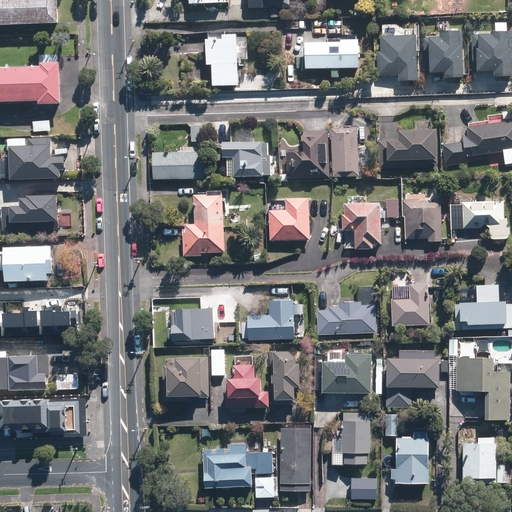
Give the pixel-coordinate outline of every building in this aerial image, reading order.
[(0,0),(0,23),(62,21),(60,0),(0,0)] [(346,28),(321,27),(320,35),(346,35),(346,28)] [(423,46),(424,71),(444,70),(445,75),(465,74),(463,30),(426,32),(427,46),(423,46)] [(471,46),(472,71),(492,70),(493,75),(511,74),(511,64),(510,30),(474,32),(475,46),(471,46)] [(239,82),(238,31),(224,31),(224,36),(208,36),(208,61),(213,61),(213,82),(239,82)] [(378,48),(379,74),(399,73),(400,78),(420,77),(417,33),(381,34),(382,48),(378,48)] [(339,74),(339,65),(361,65),(361,37),(343,37),(343,39),(307,40),(307,65),(333,65),(333,74),(339,74)] [(42,103),(65,102),(64,61),(60,61),(60,53),(41,53),(41,65),(0,66),(0,100),(42,99),(42,103)] [(52,130),(51,119),(34,120),(35,131),(52,130)] [(511,156),(511,119),(469,125),(473,153),(505,149),(506,157),(511,156)] [(193,140),(206,140),(206,124),(193,125),(193,140)] [(378,138),(379,167),(427,165),(427,154),(436,153),(434,124),(398,126),(399,136),(388,137),(388,138),(378,138)] [(361,175),(361,126),(334,126),(335,176),(361,175)] [(331,177),(330,129),(307,129),(307,151),(288,151),(288,177),(331,177)] [(8,147),(10,180),(58,178),(58,169),(63,169),(63,157),(51,157),(50,137),(27,138),(28,146),(8,147)] [(469,163),(467,140),(445,143),(448,165),(469,163)] [(265,142),(265,141),(225,141),(226,156),(235,156),(236,175),(266,175),(266,173),(274,173),(273,151),(271,151),(271,142),(265,142)] [(154,178),(207,177),(207,150),(154,151),(154,178)] [(226,251),(225,193),(196,193),(196,222),(187,222),(187,230),(183,230),(184,255),(202,255),(202,251),(226,251)] [(2,207),(3,230),(57,228),(56,195),(26,196),(26,198),(19,198),(20,206),(2,207)] [(271,240),(312,239),(311,196),(288,197),(288,209),(270,209),(271,240)] [(343,229),(356,229),(356,248),(374,248),(374,243),(383,243),(383,216),(400,216),(400,198),(387,198),(387,209),(382,209),(382,201),(346,202),(346,212),(343,212),(343,229)] [(443,240),(442,201),(430,201),(430,200),(420,200),(420,198),(403,198),(403,215),(406,215),(406,238),(429,237),(429,240),(443,240)] [(452,228),(492,227),(492,231),(492,237),(505,237),(507,237),(508,236),(509,236),(510,234),(511,232),(511,227),(511,225),(508,225),(508,217),(504,217),(503,199),(461,200),(461,203),(451,203),(452,228)] [(48,280),(47,260),(52,260),(51,246),(4,247),(4,252),(0,251),(0,270),(5,271),(5,281),(48,280)] [(393,325),(431,324),(430,282),(411,283),(412,296),(393,297),(393,325)] [(511,299),(502,300),(501,283),(479,284),(480,301),(455,302),(456,320),(461,320),(462,329),(511,326),(511,299)] [(295,298),(271,298),(271,299),(271,313),(249,314),(250,338),(296,338),(295,298)] [(362,304),(361,300),(339,301),(340,305),(329,305),(329,308),(317,309),(318,334),(377,332),(376,303),(362,304)] [(40,311),(41,326),(76,324),(75,311),(62,312),(61,306),(56,307),(56,312),(52,312),(52,310),(40,311)] [(3,314),(3,327),(37,326),(36,311),(28,312),(28,307),(21,307),(21,313),(3,314)] [(214,307),(178,307),(178,323),(173,324),(174,339),(194,339),(194,337),(215,337),(214,307)] [(224,347),(211,347),(211,373),(224,373),(224,347)] [(298,355),(290,348),(270,349),(272,402),(295,402),(295,387),(301,386),(300,361),(298,361),(298,355)] [(373,390),(373,351),(346,350),(346,359),(324,359),(323,390),(373,390)] [(209,395),(209,361),(208,354),(175,354),(175,362),(163,362),(163,399),(189,399),(189,393),(196,393),(196,395),(209,395)] [(0,357),(0,388),(10,389),(10,390),(47,389),(47,373),(38,373),(37,355),(9,355),(9,357),(0,357)] [(440,384),(440,357),(433,356),(399,355),(398,379),(386,379),(385,405),(411,405),(411,385),(432,385),(432,384),(440,384)] [(493,369),(493,356),(456,355),(456,388),(487,388),(487,417),(510,417),(510,369),(493,369)] [(255,375),(255,362),(233,362),(234,375),(230,375),(230,390),(226,390),(226,406),(269,405),(269,393),(269,389),(263,390),(262,374),(255,375)] [(80,373),(58,373),(58,388),(80,387),(80,373)] [(53,400),(53,397),(5,398),(5,399),(0,399),(0,420),(0,421),(1,422),(2,422),(3,423),(4,424),(5,424),(5,427),(34,426),(33,431),(34,432),(54,431),(54,433),(82,432),(82,399),(53,400)] [(370,418),(370,410),(343,410),(343,418),(342,418),(342,428),(336,428),(336,437),(342,437),(342,450),(345,450),(344,461),(367,461),(367,450),(370,450),(371,418),(370,418)] [(397,433),(397,412),(385,412),(385,433),(397,433)] [(311,426),(281,426),(280,488),(310,488),(311,426)] [(429,480),(429,436),(396,435),(396,466),(391,466),(391,476),(396,476),(396,480),(429,480)] [(497,481),(497,480),(509,480),(510,462),(497,462),(497,440),(463,440),(463,481),(497,481)] [(205,486),(253,483),(253,472),(265,471),(266,474),(254,475),(255,496),(274,495),(273,474),(272,474),(272,470),(273,470),(272,450),(247,452),(247,441),(228,442),(228,446),(203,447),(205,486)] [(370,497),(370,478),(352,478),(351,497),(370,497)]
